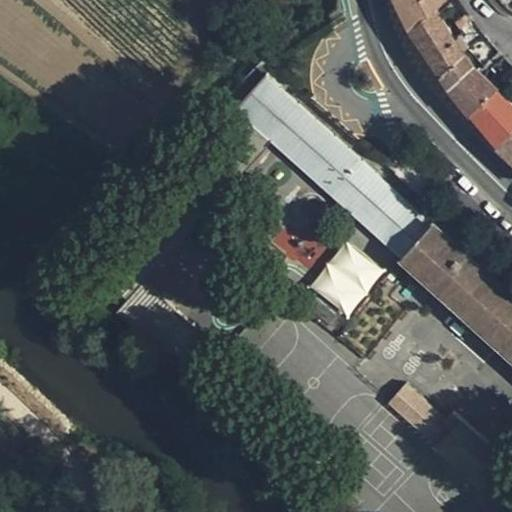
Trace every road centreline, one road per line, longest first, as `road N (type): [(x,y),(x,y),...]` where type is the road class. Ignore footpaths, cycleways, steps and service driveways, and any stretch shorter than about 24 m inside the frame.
road 1 (tertiary): [(371,0),(391,68),(511,193)]
road 2 (track): [(136,511),(71,443),(0,391)]
